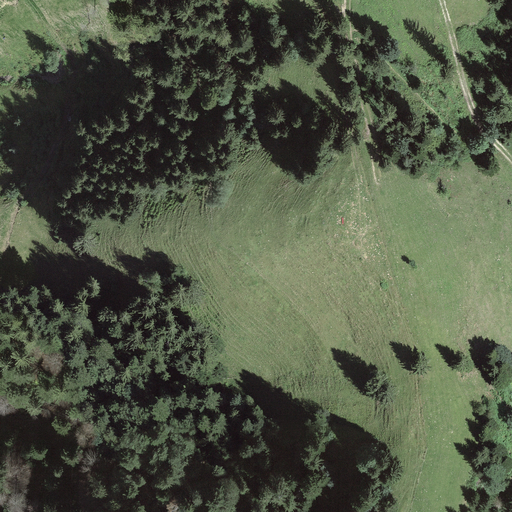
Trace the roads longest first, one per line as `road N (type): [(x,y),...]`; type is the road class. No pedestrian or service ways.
road 1 (track): [(31,0),(74,60),(64,124),(15,209)]
road 2 (track): [(347,0),(379,183)]
road 3 (track): [(511,161),(476,116),(442,0)]
